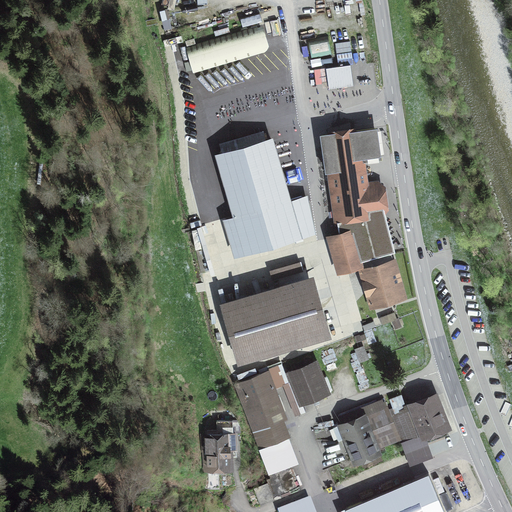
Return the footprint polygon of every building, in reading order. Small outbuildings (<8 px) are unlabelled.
[(265,52),(257,26),(186,46),(194,73),(265,52)] [(310,42),(312,55),(331,52),(329,40),(310,42)] [(337,42),(337,57),(351,56),(350,41),(337,42)] [(326,68),(329,88),(353,84),(350,64),(326,68)] [(230,139),(232,144),(269,135),(268,129),(230,139)] [(365,188),(361,155),(379,153),(375,129),(352,133),(352,130),(321,134),(326,171),(333,170),(339,217),(340,216),(341,223),(364,220),(363,213),(379,211),(386,203),(384,192),(376,186),(365,188)] [(252,210),(271,205),(288,199),(271,139),(218,154),(236,215),(252,210)] [(261,241),(280,236),(271,205),(252,210),(261,241)] [(331,238),(335,253),(356,247),(352,232),(331,238)] [(390,253),(360,261),(372,303),(402,295),(390,253)] [(324,331),(310,282),(227,305),(241,355),(324,331)] [(382,323),(397,319),(395,312),(380,316),(382,323)] [(365,344),(356,347),(359,360),(368,358),(365,344)] [(269,367),(265,354),(241,361),(245,375),(269,367)] [(292,371),(304,401),(324,393),(312,363),(292,371)] [(289,436),(271,387),(272,385),(266,371),(235,383),(260,447),(289,436)] [(389,399),(395,413),(405,409),(407,408),(401,394),(389,399)] [(446,426),(434,396),(413,404),(416,413),(413,414),(416,421),(419,420),(424,434),(446,426)] [(356,460),(377,452),(375,446),(399,436),(387,407),(380,409),(377,401),(339,416),(356,460)] [(405,409),(395,413),(406,441),(416,437),(405,409)] [(209,466),(229,465),(228,455),(236,454),(235,433),(233,433),(232,420),(217,421),(217,434),(202,435),(203,461),(208,460),(209,466)] [(333,426),(338,440),(344,438),(339,424),(333,426)] [(271,478),(266,480),(267,483),(273,499),(300,489),(291,464),(269,472),(271,478)] [(353,490),(362,510),(375,504),(376,507),(393,500),(383,478),(368,485),(367,484),(353,490)] [(417,511),(418,511),(430,506),(417,481),(404,487),(417,511)] [(261,504),(273,499),(267,483),(254,488),(261,504)] [(358,511),(353,499),(335,506),(337,511),(358,511)] [(476,511),(470,499),(453,505),(455,511),(476,511)]
